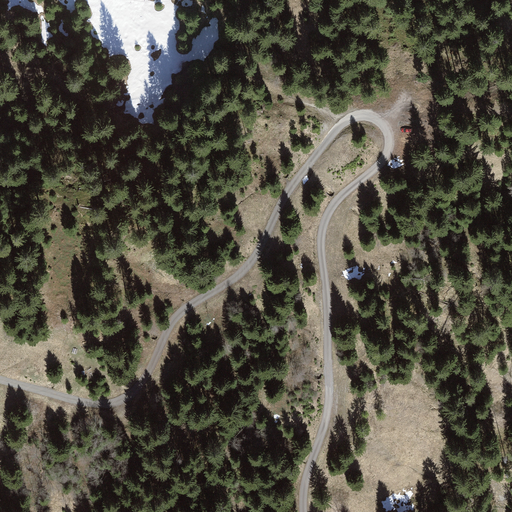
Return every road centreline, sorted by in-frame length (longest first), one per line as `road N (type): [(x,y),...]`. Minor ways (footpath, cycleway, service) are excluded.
road 1 (track): [(303,511),(328,390),(322,227),(334,202),(386,155),(389,139),(375,118),(357,115),(339,126),(285,196),(253,258),(176,315),(127,396),(90,403),(0,379)]
road 2 (track): [(350,118),(256,87),(163,0),(140,58),(111,75),(0,45)]
